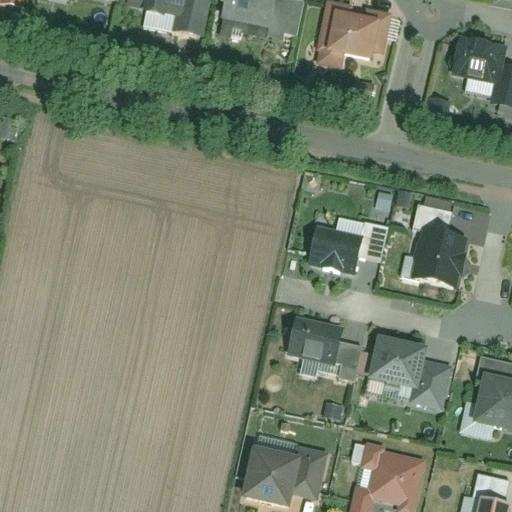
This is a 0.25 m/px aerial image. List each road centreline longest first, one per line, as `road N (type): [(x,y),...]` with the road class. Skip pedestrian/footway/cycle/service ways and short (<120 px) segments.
road 1 (unclassified): [(0,80),(380,157)]
road 2 (residential): [(484,334),(278,294)]
road 3 (residential): [(424,3),(380,157)]
road 4 (unclassified): [(380,157),(511,184)]
